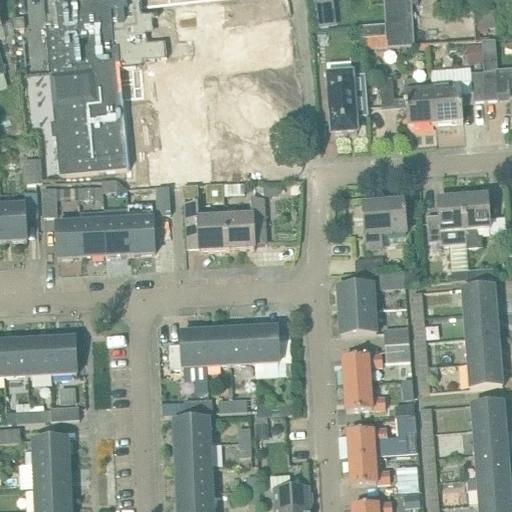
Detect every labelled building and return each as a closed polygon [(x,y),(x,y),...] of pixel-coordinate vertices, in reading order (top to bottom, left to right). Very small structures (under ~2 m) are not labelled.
[(43,0),(44,1),(47,34),(52,91),(55,125),(55,127),(51,127),(53,142),(56,141),(60,179),(113,173),(127,172),(130,171),(121,71),(141,68),(140,59),(139,52),(138,46),(138,39),(137,37),(137,35),(136,20),(134,0),(43,0)] [(221,0),(222,10),(232,9),(231,0),(221,0)] [(240,0),(231,0),(232,9),(241,8),(240,0)] [(383,0),(385,19),(412,18),(412,7),(418,6),(417,0),(383,0)] [(325,2),(313,4),(316,31),(329,30),(325,2)] [(294,62),(290,21),(270,23),(274,64),(294,62)] [(274,64),(270,23),(251,25),(255,65),(274,64)] [(255,65),(251,25),(233,27),(236,66),(236,67),(255,65)] [(236,66),(233,27),(215,29),(219,69),(236,67),(236,66)] [(385,27),(361,29),(362,42),(386,40),(385,27)] [(219,69),(215,29),(197,30),(200,70),(219,69)] [(150,36),(138,37),(139,45),(143,44),(151,44),(150,36)] [(363,52),(386,51),(386,40),(362,42),(363,52)] [(497,43),(482,44),(482,45),(482,47),(483,52),(498,51),(497,43)] [(143,44),(139,45),(139,48),(140,54),(140,55),(152,54),(151,44),(143,44)] [(482,47),(468,48),(469,65),(483,64),(483,61),(483,52),(482,47)] [(511,71),(484,73),(486,105),(498,104),(497,97),(509,96),(511,123),(511,71)] [(471,84),(432,87),(435,127),(463,125),(462,107),(461,97),(471,96),(472,106),(486,105),(484,73),(470,75),(471,84)] [(353,78),(353,76),(327,78),(332,138),(357,136),(356,119),(368,118),(365,77),(353,78)] [(199,97),(198,80),(157,83),(159,100),(199,97)] [(395,109),(392,80),(379,81),(382,110),(395,109)] [(407,130),(435,127),(432,87),(416,88),(416,85),(412,82),(404,83),(407,130)] [(201,115),(199,97),(159,100),(161,119),(201,115)] [(140,112),(128,113),(129,122),(140,120),(140,112)] [(203,133),(201,115),(161,119),(163,137),(203,133)] [(140,120),(129,122),(130,132),(141,131),(140,120)] [(204,151),(203,133),(163,137),(164,155),(204,151)] [(143,149),(131,150),(132,158),(144,157),(143,149)] [(206,171),(204,151),(164,155),(166,175),(206,171)] [(144,157),(132,158),(133,168),(144,167),(144,157)] [(26,187),(41,186),(40,162),(25,163),(26,187)] [(103,194),(116,193),(116,183),(103,183),(103,194)] [(270,185),(263,185),(263,186),(263,198),(271,197),(270,185)] [(157,218),(170,218),(169,190),(142,191),(143,201),(157,200),(157,218)] [(95,202),(95,191),(80,191),(80,202),(95,202)] [(42,192),(43,221),(56,221),(55,192),(42,192)] [(487,198),(462,200),(466,247),(467,247),(467,252),(482,251),(481,240),(478,240),(477,232),(490,231),(487,198)] [(442,249),(466,247),(462,200),(438,201),(439,218),(426,219),(428,246),(442,245),(442,249)] [(251,218),(225,219),(227,253),(254,252),(254,248),(267,247),(264,202),(251,202),(251,218)] [(405,220),(406,220),(406,215),(404,215),(403,204),(363,207),(367,251),(381,250),(380,239),(406,236),(405,220)] [(227,253),(225,219),(199,220),(198,205),(185,206),(187,251),(199,251),(200,255),(227,253)] [(25,208),(0,210),(2,245),(27,244),(25,208)] [(129,223),(130,258),(155,257),(153,221),(129,223)] [(104,224),(106,259),(130,258),(129,223),(104,224)] [(80,225),(82,261),(106,259),(104,224),(80,225)] [(58,262),(82,261),(80,225),(56,227),(58,262)] [(379,277),(384,277),(383,262),(355,264),(356,279),(379,277)] [(468,274),(469,284),(493,282),(493,272),(468,274)] [(451,285),(469,284),(468,274),(451,275),(451,285)] [(404,276),(384,277),(379,277),(380,294),(405,292),(404,276)] [(339,315),(375,313),(373,288),(338,290),(339,315)] [(474,291),(461,292),(461,302),(463,317),(496,314),(494,289),(474,291)] [(423,305),(423,302),(413,303),(414,321),(424,320),(423,305)] [(376,337),(375,313),(339,315),(341,340),(376,337)] [(463,317),(465,342),(498,339),(496,314),(463,317)] [(416,347),(426,346),(424,320),(414,321),(416,347)] [(253,332),(255,367),(279,366),(277,331),(253,332)] [(385,346),(409,345),(408,331),(384,333),(385,346)] [(229,333),(231,369),(255,367),(253,332),(229,333)] [(205,335),(207,370),(231,369),(229,333),(205,335)] [(182,371),(207,370),(205,335),(180,336),(182,371)] [(465,342),(467,367),(500,364),(498,339),(465,342)] [(75,341),(51,343),(53,378),(77,377),(75,341)] [(27,344),(28,379),(53,378),(51,343),(27,344)] [(2,345),(4,381),(28,379),(27,344),(2,345)] [(409,345),(385,346),(387,366),(400,365),(402,384),(413,383),(409,345)] [(428,371),(426,346),(416,347),(418,372),(428,371)] [(344,387),(371,386),(370,371),(382,370),(381,358),(342,360),(344,387)] [(500,364),(467,367),(469,392),(502,389),(500,364)] [(430,397),(428,371),(418,372),(420,397),(430,397)] [(371,386),(344,387),(346,415),(385,412),(385,402),(372,403),(371,386)] [(412,399),(405,399),(405,408),(395,409),(396,421),(414,419),(412,399)] [(257,414),(257,409),(257,402),(233,404),(233,415),(257,414)] [(183,404),(184,418),(213,416),(212,403),(183,404)] [(219,416),(233,415),(233,404),(219,404),(219,416)] [(472,433),(505,430),(503,405),(470,408),(472,433)] [(31,426),(30,410),(29,407),(16,407),(17,426),(31,426)] [(257,409),(257,414),(258,420),(272,419),(271,407),(257,409)] [(56,425),(55,412),(51,412),(52,414),(43,414),(43,409),(30,410),(31,426),(56,425)] [(79,410),(55,412),(56,425),(79,423),(79,410)] [(421,413),(423,437),(433,436),(431,412),(421,413)] [(175,448),(209,447),(208,423),(173,424),(175,448)] [(268,425),(255,426),(256,442),(269,442),(268,425)] [(238,431),(239,446),(250,445),(249,430),(238,431)] [(505,430),(472,433),(474,458),(507,455),(505,430)] [(367,433),(347,434),(349,461),(375,460),(417,457),(415,436),(405,437),(405,445),(398,445),(397,441),(387,441),(386,432),(367,433)] [(0,434),(0,447),(22,447),(22,434),(0,434)] [(423,437),(425,462),(435,461),(433,436),(423,437)] [(33,444),(34,468),(69,466),(68,442),(33,444)] [(251,460),(250,445),(239,446),(240,460),(251,460)] [(176,473),(210,471),(209,447),(175,448),(176,473)] [(507,455),(474,458),(476,483),(509,480),(507,455)] [(375,460),(349,461),(351,488),(371,487),(390,486),(389,475),(376,476),(375,460)] [(425,462),(427,488),(437,487),(435,461),(425,462)] [(34,468),(35,492),(70,491),(69,466),(34,468)] [(396,471),(398,496),(420,495),(419,485),(417,486),(416,470),(396,471)] [(177,497),(211,495),(210,471),(176,473),(177,497)] [(247,493),(258,493),(257,479),(246,479),(247,493)] [(469,509),(478,508),(511,505),(509,480),(476,483),(467,484),(469,509)] [(439,511),(437,487),(427,488),(429,511),(439,511)] [(35,492),(35,511),(70,511),(70,491),(35,492)] [(275,511),(309,511),(308,491),(274,494),(275,511)] [(258,511),(258,493),(247,493),(247,511),(258,511)] [(177,511),(212,511),(211,495),(177,497),(177,511)] [(420,497),(404,498),(405,511),(421,510),(420,497)]
